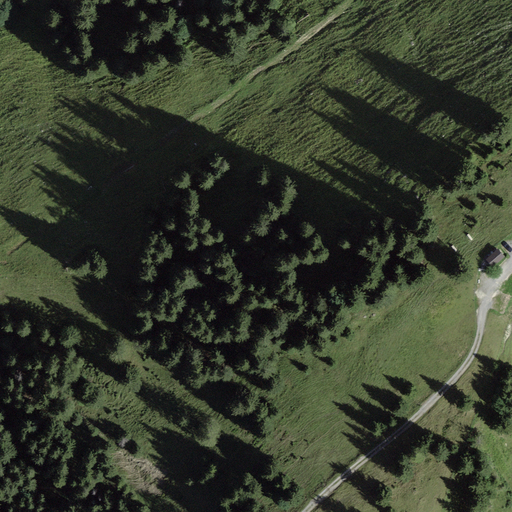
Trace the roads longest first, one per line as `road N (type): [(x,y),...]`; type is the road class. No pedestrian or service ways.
road 1 (track): [(345,0),(92,195),(1,251)]
road 2 (track): [(511,263),(492,285),(464,366),(305,511)]
